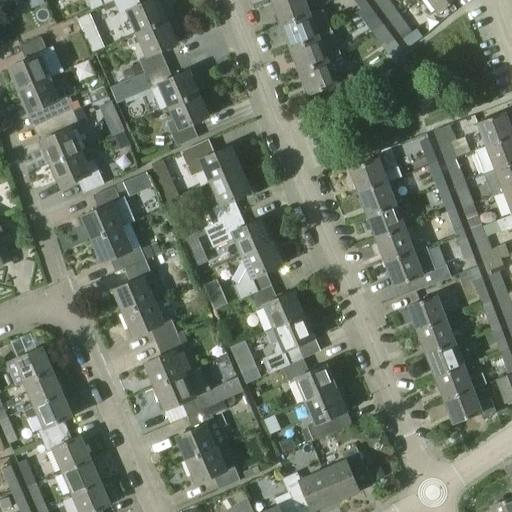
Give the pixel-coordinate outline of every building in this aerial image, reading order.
[(86,0),(91,10),(113,1),(116,0),(86,0)] [(138,34),(169,20),(160,0),(150,0),(140,5),(137,0),(116,0),(113,1),(119,15),(128,11),(138,34)] [(307,0),(278,0),(274,2),(283,24),(312,12),(307,0)] [(353,0),(360,9),(360,10),(368,4),(364,0),(353,0)] [(373,0),(386,18),(396,11),(387,0),(373,0)] [(429,0),(438,12),(454,0),(429,0)] [(360,9),(356,12),(371,32),(382,24),(368,4),(360,10),(360,9)] [(316,12),(312,13),(312,12),(283,24),(292,48),(321,36),(331,31),(323,11),(316,12)] [(416,29),(411,32),(396,11),(386,18),(408,47),(422,37),(416,29)] [(169,20),(138,34),(148,55),(138,59),(145,74),(166,64),(160,51),(179,43),(169,20)] [(392,61),(403,52),(382,24),(371,32),(392,61)] [(321,36),(292,48),(301,71),(330,60),(332,59),(334,58),(340,55),(336,45),(331,31),(321,36)] [(26,62),(10,69),(20,91),(51,77),(62,72),(52,49),(47,51),(41,37),(19,47),(26,62)] [(335,72),(330,60),(301,71),(310,95),(336,85),(338,91),(356,84),(349,67),(335,72)] [(166,64),(145,74),(145,75),(142,77),(146,86),(149,85),(151,88),(160,84),(170,106),(201,93),(191,70),(172,79),(166,64)] [(51,77),(20,91),(29,113),(46,106),(52,120),(72,111),(62,87),(56,90),(51,77)] [(198,138),(192,124),(211,116),(201,93),(170,106),(175,119),(166,123),(176,147),(198,138)] [(72,111),(52,120),(58,134),(41,141),(51,164),(82,150),(73,128),(78,125),(72,111)] [(487,145),(511,135),(511,124),(507,111),(479,122),(487,145)] [(444,127),(433,131),(444,161),(455,157),(444,127)] [(511,135),(487,145),(496,167),(511,160),(511,135)] [(428,138),(419,142),(429,167),(438,163),(428,138)] [(208,140),(180,152),(191,177),(205,170),(211,183),(243,169),(234,147),(214,156),(208,140)] [(93,160),(88,163),(82,150),(51,164),(61,186),(77,180),(83,194),(104,184),(93,160)] [(455,157),(444,161),(453,183),(464,179),(455,157)] [(398,167),(385,171),(380,158),(351,169),(360,193),(389,182),(389,181),(401,177),(398,167)] [(511,160),(496,167),(504,190),(511,187),(511,160)] [(437,189),(446,186),(438,163),(429,167),(437,189)] [(243,169),(211,183),(220,205),(212,208),(218,222),(218,223),(240,214),(234,200),(253,192),(243,169)] [(146,173),(114,187),(116,193),(126,188),(129,195),(151,186),(146,173)] [(464,179),(453,183),(462,207),(473,202),(464,179)] [(389,182),(360,193),(368,216),(397,204),(389,182)] [(446,212),(455,209),(446,186),(437,189),(446,212)] [(99,210),(83,216),(93,239),(124,226),(130,223),(134,222),(124,199),(120,201),(116,193),(114,187),(93,196),(99,210)] [(473,202),(462,207),(471,230),(482,226),(473,202)] [(397,204),(368,216),(377,239),(406,228),(397,204)] [(491,208),(479,212),(486,234),(498,230),(491,208)] [(455,209),(446,212),(455,235),(464,232),(455,209)] [(242,256),(275,242),(265,219),(245,227),(240,214),(218,223),(218,222),(204,228),(212,248),(235,238),(242,256)] [(511,214),(496,220),(496,221),(500,231),(501,233),(511,228),(511,214)] [(125,270),(146,261),(145,260),(154,256),(149,246),(141,249),(130,223),(124,226),(93,239),(103,263),(118,256),(125,270)] [(495,247),(490,249),(482,226),(471,230),(484,264),(500,258),(495,247)] [(386,262),(415,251),(406,228),(377,239),(386,262)] [(464,259),(473,255),(464,232),(455,235),(464,259)] [(275,242),(242,256),(247,267),(238,284),(233,286),(240,300),(250,295),(251,296),(272,287),(266,274),(285,266),(275,242)] [(426,246),(415,251),(386,262),(395,287),(408,282),(412,292),(451,277),(446,264),(435,268),(426,246)] [(499,271),(504,269),(500,258),(484,264),(496,297),(507,293),(499,271)] [(146,261),(125,270),(130,283),(115,290),(125,314),(156,300),(146,277),(152,275),(146,261)] [(477,267),(469,270),(482,305),(490,302),(477,267)] [(272,287),(251,296),(256,309),(264,306),(274,329),(306,315),(296,292),(277,301),(272,287)] [(507,293),(496,297),(505,320),(511,317),(511,305),(511,303),(511,302),(511,292),(508,294),(507,293)] [(436,296),(407,307),(416,331),(445,320),(436,296)] [(156,300),(125,314),(134,336),(150,330),(156,344),(183,332),(182,331),(177,333),(171,319),(165,322),(156,300)] [(490,302),(482,305),(490,328),(499,325),(490,302)] [(306,315),(274,329),(279,340),(276,341),(274,351),(275,353),(262,359),(269,374),(282,368),(282,369),(304,360),(297,346),(316,338),(306,315)] [(445,320),(416,331),(425,355),(454,343),(445,320)] [(499,325),(490,328),(499,352),(508,348),(499,325)] [(183,332),(156,344),(161,357),(146,363),(156,386),(187,373),(178,351),(183,348),(183,347),(188,344),(183,332)] [(454,343),(425,355),(434,378),(463,367),(454,343)] [(44,347),(7,363),(17,386),(26,383),(54,371),(44,347)] [(511,359),(508,348),(499,352),(508,375),(511,373),(511,359)] [(304,360),(282,369),(288,382),(295,379),(305,403),(338,389),(328,366),(310,374),(304,360)] [(463,367),(434,378),(443,401),(472,390),(486,385),(482,374),(468,379),(463,367)] [(54,371),(26,383),(36,405),(36,406),(64,394),(54,371)] [(204,393),(197,396),(187,373),(156,386),(166,410),(184,403),(190,416),(216,405),(210,390),(204,393)] [(511,401),(511,373),(508,375),(495,380),(505,404),(511,401)] [(225,382),(231,398),(244,393),(237,377),(225,382)] [(338,389),(305,403),(315,424),(307,427),(313,441),(313,442),(335,432),(329,420),(348,412),(338,389)] [(472,390),(443,401),(452,425),(481,414),(483,419),(496,413),(490,398),(477,403),(472,390)] [(29,418),(40,414),(45,428),(38,431),(42,442),(68,431),(64,421),(74,417),(64,394),(36,406),(36,405),(23,410),(26,415),(27,417),(29,418)] [(187,460),(218,447),(229,442),(219,419),(215,421),(213,415),(227,409),(224,401),(216,405),(190,416),(195,429),(178,437),(187,460)] [(0,423),(9,444),(18,440),(8,418),(0,421),(0,423)] [(68,431),(42,442),(46,451),(54,448),(64,472),(92,460),(82,436),(72,440),(68,431)] [(240,480),(234,466),(227,469),(218,447),(187,460),(197,484),(214,476),(220,489),(240,480)] [(346,461),(323,471),(336,502),(360,492),(352,474),(366,468),(356,447),(342,453),(346,461)] [(26,460),(17,464),(27,488),(36,484),(26,460)] [(74,494),(102,482),(92,460),(64,472),(74,494)] [(11,466),(1,470),(12,494),(21,490),(11,466)] [(297,472),(282,479),(288,493),(291,500),(293,499),(306,493),(314,511),(336,502),(323,471),(300,481),(297,472)] [(102,511),(112,506),(102,482),(74,494),(81,511),(102,511)] [(36,484),(27,488),(37,510),(46,506),(36,484)] [(19,511),(30,511),(21,490),(12,494),(19,511)] [(277,506),(262,511),(296,511),(291,500),(288,493),(273,499),(277,506)] [(493,505),(490,506),(491,511),(511,511),(511,498),(507,500),(503,498),(495,501),(493,505)] [(253,511),(247,499),(227,511),(253,511)]
